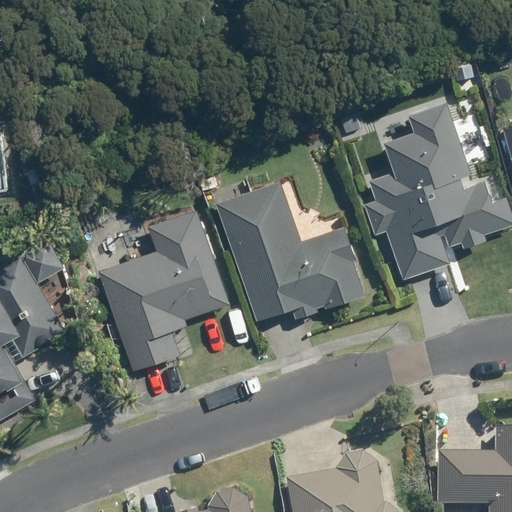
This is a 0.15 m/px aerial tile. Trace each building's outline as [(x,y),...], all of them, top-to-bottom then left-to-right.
[(475,63),(458,68),(462,80),(478,76),(475,63)] [(377,179),(384,197),(372,201),(381,230),(393,227),(409,275),(455,260),(446,234),(451,232),(456,246),(468,242),(470,247),(492,240),(490,235),(511,228),(511,198),(499,203),(492,181),(470,189),(466,177),(479,173),(456,102),(418,114),(424,131),(393,141),(403,170),(377,179)] [(0,131),(0,190),(12,188),(4,131),(0,131)] [(221,200),(262,319),(296,307),(300,318),(322,310),(321,307),(328,304),(329,309),(369,295),(357,261),(362,260),(350,226),(308,240),(286,178),(221,200)] [(185,353),(176,324),(236,303),(204,208),(156,224),(164,247),(104,267),(138,369),(185,353)] [(0,420),(0,421),(41,397),(18,356),(69,326),(43,281),(70,265),(54,237),(0,268),(0,420)] [(495,511),(511,511),(511,428),(502,429),(501,453),(444,452),(443,504),(496,505),(495,511)] [(401,511),(390,504),(381,461),(369,453),(350,456),(341,471),(290,480),(296,511),(401,511)] [(214,507),(215,511),(213,511),(202,511),(203,510),(193,511),(255,511),(253,500),(239,491),(221,495),(214,507)]
